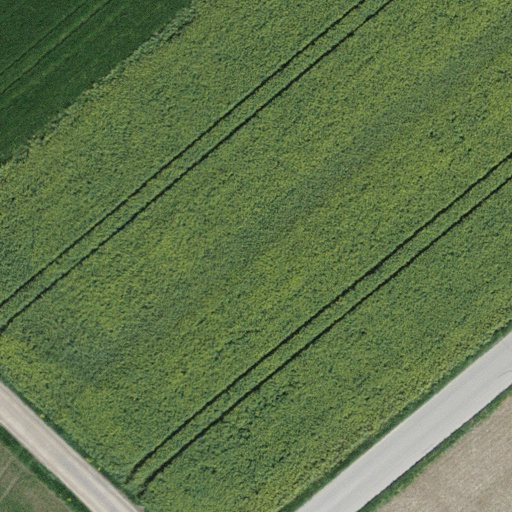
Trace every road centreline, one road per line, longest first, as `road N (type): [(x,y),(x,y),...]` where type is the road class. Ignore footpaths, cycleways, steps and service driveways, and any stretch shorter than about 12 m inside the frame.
road 1 (unclassified): [(323,511),(511,355)]
road 2 (track): [(0,396),(122,511)]
